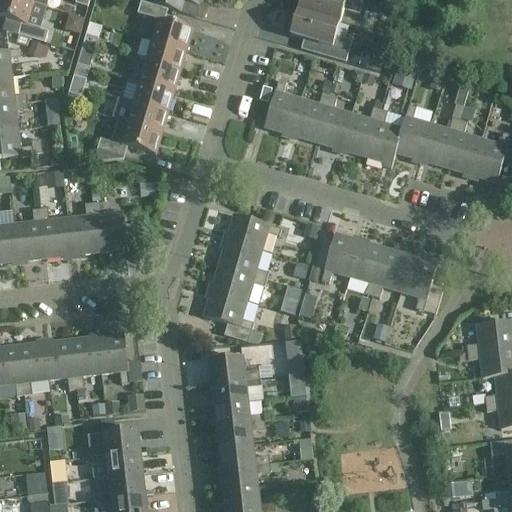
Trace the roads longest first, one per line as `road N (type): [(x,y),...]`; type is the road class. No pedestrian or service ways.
road 1 (residential): [(490,248),(207,156)]
road 2 (residential): [(490,248),(411,373),(398,408),(420,511)]
road 3 (residential): [(183,511),(163,362),(165,290)]
road 4 (residential): [(0,309),(165,290)]
road 5 (residential): [(207,156),(254,0)]
road 6 (residential): [(165,290),(207,156)]
